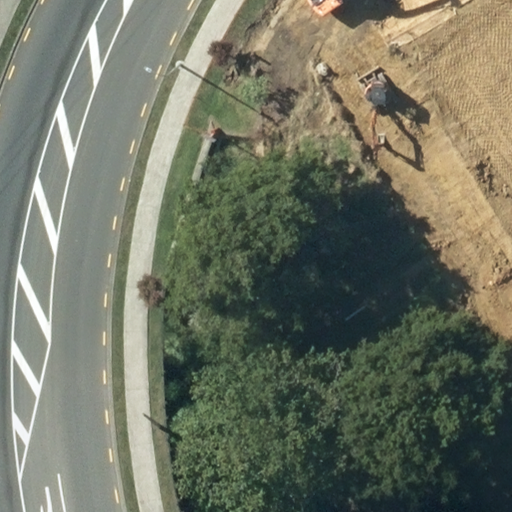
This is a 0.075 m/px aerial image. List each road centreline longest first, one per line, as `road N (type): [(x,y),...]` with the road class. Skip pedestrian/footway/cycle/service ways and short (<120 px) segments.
road 1 (tertiary): [(121,0),(88,59),(40,234),(31,412),(48,511)]
road 2 (tertiary): [(0,131),(106,0)]
